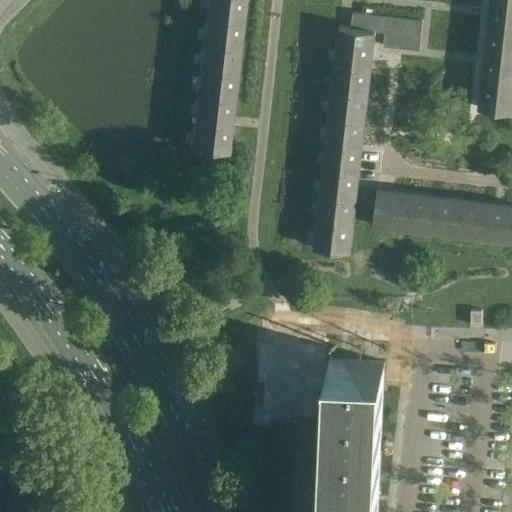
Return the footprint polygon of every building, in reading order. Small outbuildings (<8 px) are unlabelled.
[(228,151),(228,150),(223,149),(239,0),(208,0),(192,147),(228,151)] [(511,111),(511,0),(495,0),(484,107),(479,106),(479,107),(511,111)] [(422,20),(353,12),(351,27),(370,30),(384,32),(383,46),(419,50),(422,20)] [(345,249),(370,30),(351,27),(339,26),(314,247),(350,251),(351,250),(345,249)] [(379,189),(377,189),(373,225),(511,241),(511,209),(378,194),(379,189)] [(482,310),(471,310),(471,325),(481,325),(482,310)] [(377,511),(378,497),(384,361),(328,359),(325,413),(321,511),(377,511)]
